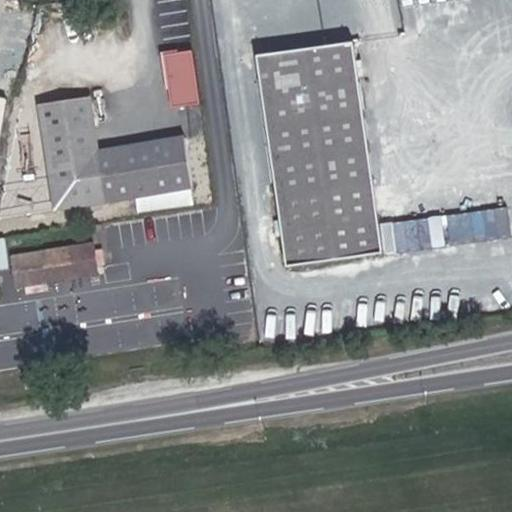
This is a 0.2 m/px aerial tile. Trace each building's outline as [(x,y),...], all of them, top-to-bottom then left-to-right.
[(172,107),(203,102),(195,47),(164,51),(172,107)] [(380,58),(284,70),(316,278),(407,266),(380,58)] [(64,123),(78,222),(216,202),(209,153),(121,166),(114,115),(64,123)] [(122,281),(118,255),(39,268),(43,294),(122,281)] [(349,296),(262,310),(267,340),(354,327),(349,296)]
